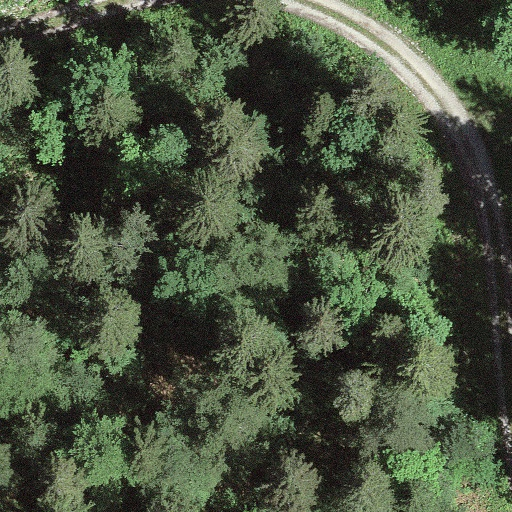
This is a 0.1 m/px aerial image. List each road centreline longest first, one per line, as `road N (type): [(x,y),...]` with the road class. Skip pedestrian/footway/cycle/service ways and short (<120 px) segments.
road 1 (track): [(311,0),(360,25),(424,84),(470,153),(496,249),(511,425)]
road 2 (track): [(0,39),(125,0)]
